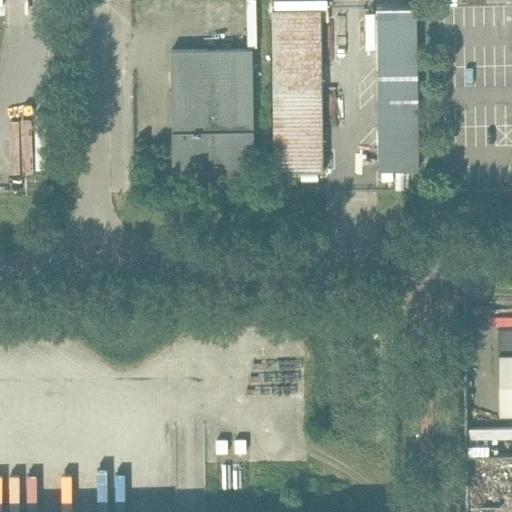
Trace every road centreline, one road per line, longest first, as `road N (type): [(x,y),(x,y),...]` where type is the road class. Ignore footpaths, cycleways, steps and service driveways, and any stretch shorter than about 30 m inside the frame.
road 1 (unclassified): [(511,261),(104,261)]
road 2 (unknown): [(332,0),(339,261)]
road 3 (unclassified): [(104,261),(101,0)]
road 4 (unknown): [(0,128),(20,91),(38,0)]
